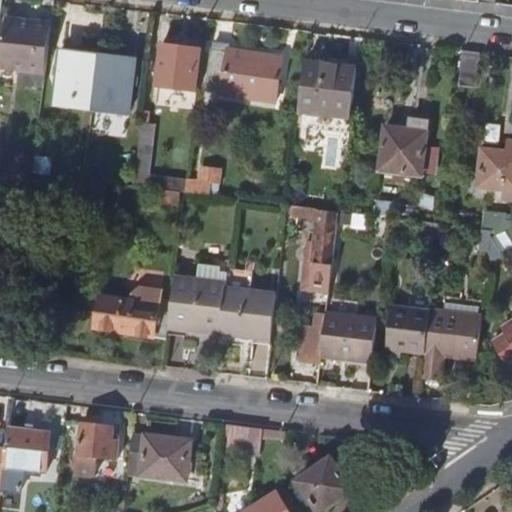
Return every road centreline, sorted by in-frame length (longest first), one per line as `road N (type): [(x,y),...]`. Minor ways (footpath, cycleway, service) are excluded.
road 1 (residential): [(0,371),(511,434)]
road 2 (residential): [(258,0),(511,31)]
road 3 (residential): [(511,440),(408,511)]
